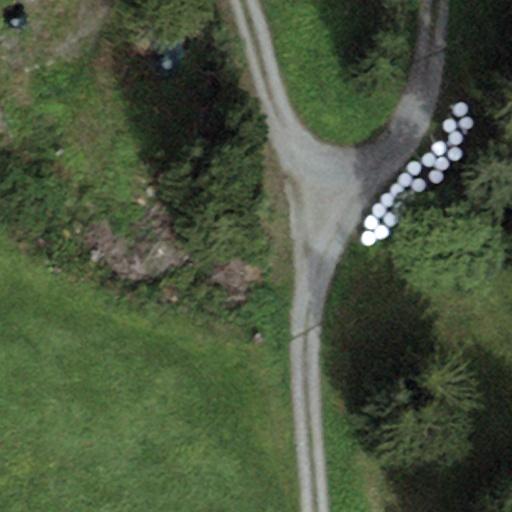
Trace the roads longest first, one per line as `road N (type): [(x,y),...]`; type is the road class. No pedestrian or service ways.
road 1 (track): [(243,0),(277,136),(323,167),(359,166),(394,152),(417,121),(429,0)]
road 2 (track): [(317,511),(305,330),(323,167)]
